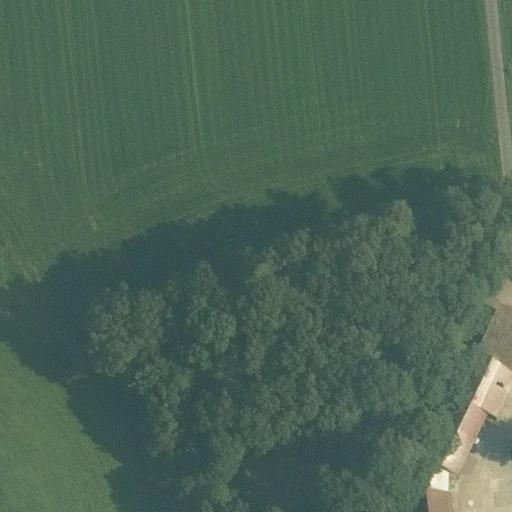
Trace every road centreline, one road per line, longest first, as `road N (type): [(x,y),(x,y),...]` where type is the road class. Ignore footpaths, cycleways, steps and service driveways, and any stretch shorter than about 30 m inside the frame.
road 1 (unclassified): [(511,243),(402,458),(389,511)]
road 2 (unclassified): [(489,0),(511,217)]
